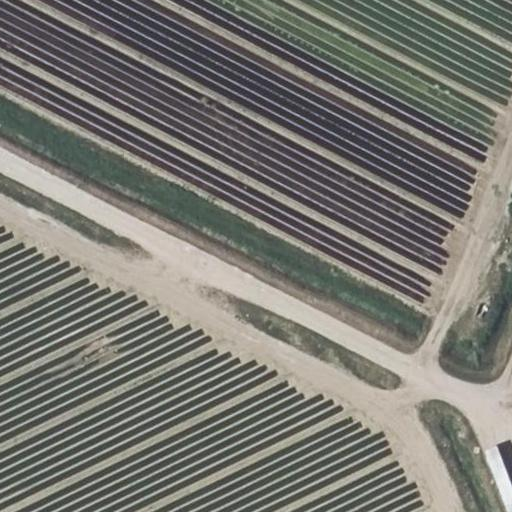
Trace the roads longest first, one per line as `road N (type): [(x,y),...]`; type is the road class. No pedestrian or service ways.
road 1 (track): [(0,157),(408,367),(511,388)]
road 2 (unknown): [(467,383),(511,504)]
